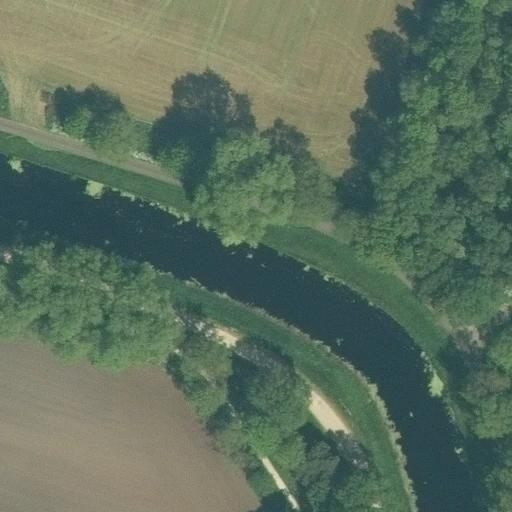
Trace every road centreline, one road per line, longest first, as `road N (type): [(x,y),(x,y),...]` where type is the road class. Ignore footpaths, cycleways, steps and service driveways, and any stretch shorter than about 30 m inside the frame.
road 1 (track): [(511,492),(477,373),(455,329),(375,252),(0,128)]
road 2 (track): [(0,259),(229,346),(287,385),(336,435)]
